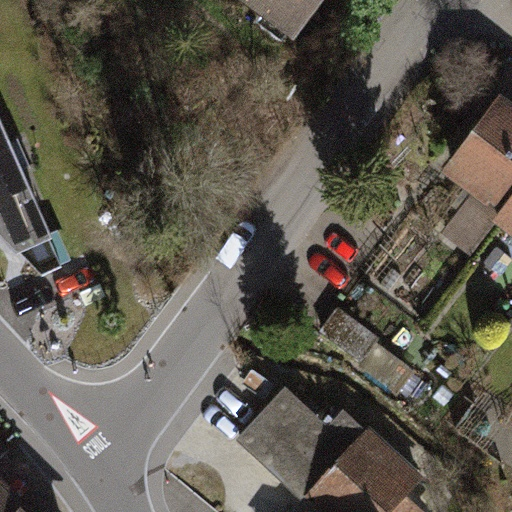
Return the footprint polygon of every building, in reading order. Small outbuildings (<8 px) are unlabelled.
[(227,0),(288,50),(329,0),(227,0)] [(511,117),(496,104),(440,175),(496,217),(511,196),(511,117)] [(50,242),(0,129),(0,242),(16,255),(50,242)] [(511,196),(496,217),(489,225),(511,245),(511,196)] [(335,310),(321,332),(402,382),(416,361),(335,310)] [(285,386),(238,440),(321,511),(428,511),(408,494),(426,474),(369,425),(367,428),(343,408),(340,412),(333,407),(323,419),(285,386)]
